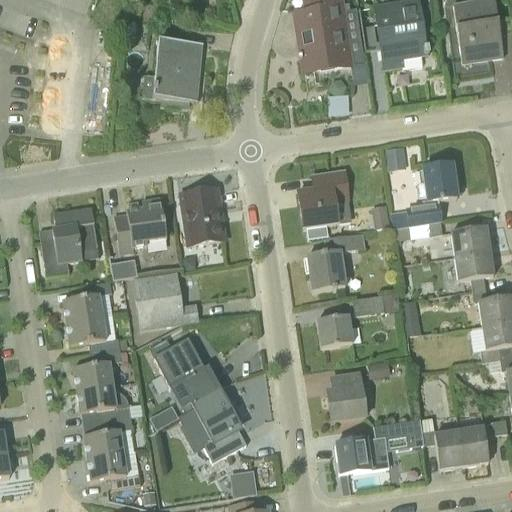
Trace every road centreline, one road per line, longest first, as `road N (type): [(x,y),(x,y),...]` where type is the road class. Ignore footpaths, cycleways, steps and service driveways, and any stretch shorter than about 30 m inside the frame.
road 1 (residential): [(305,511),(250,152)]
road 2 (residential): [(54,504),(3,189)]
road 3 (residential): [(250,152),(504,114)]
road 4 (residential): [(3,189),(250,152)]
road 5 (residential): [(250,152),(247,60),(266,0)]
road 6 (residential): [(367,511),(511,495)]
